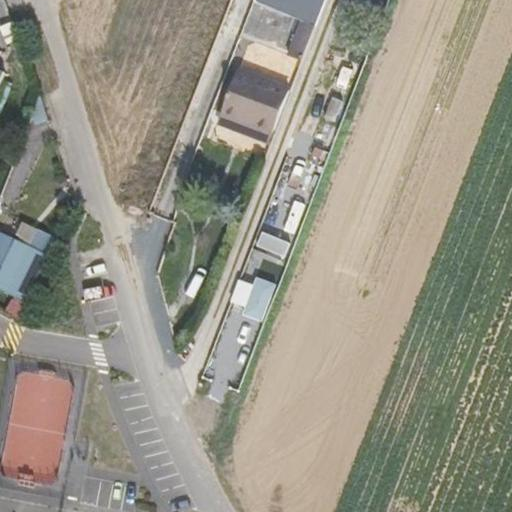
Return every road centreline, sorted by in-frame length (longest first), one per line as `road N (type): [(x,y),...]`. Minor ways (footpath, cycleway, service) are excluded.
road 1 (residential): [(45,0),(165,412),(217,511)]
road 2 (track): [(87,154),(114,171),(134,172),(147,162),(211,0)]
